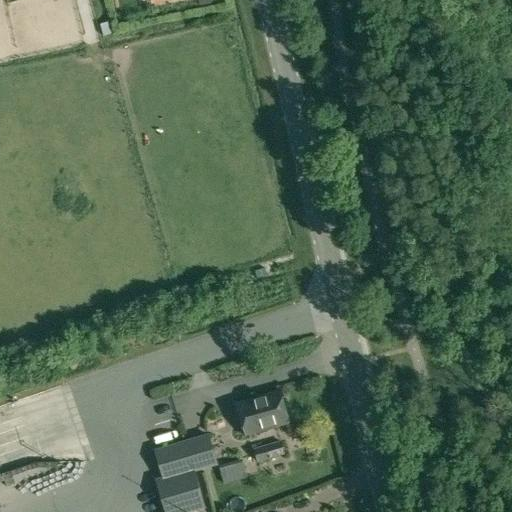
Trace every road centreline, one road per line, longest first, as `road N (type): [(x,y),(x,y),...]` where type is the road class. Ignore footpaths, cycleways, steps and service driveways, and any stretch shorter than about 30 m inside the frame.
road 1 (tertiary): [(392,511),(268,0)]
road 2 (unknown): [(338,293),(118,380),(121,459),(97,499),(75,511)]
